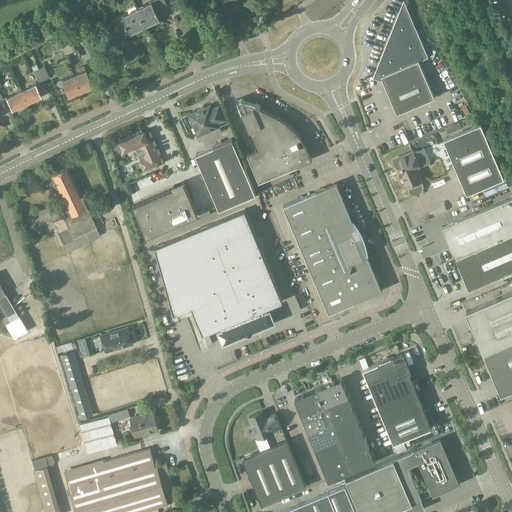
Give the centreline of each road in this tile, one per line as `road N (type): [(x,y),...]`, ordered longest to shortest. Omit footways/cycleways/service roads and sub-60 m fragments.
road 1 (tertiary): [(0,174),(243,65)]
road 2 (unclassified): [(203,428),(214,401),(232,386),(424,304)]
road 3 (unclassified): [(511,511),(424,304)]
road 4 (unclassified): [(424,304),(349,128)]
